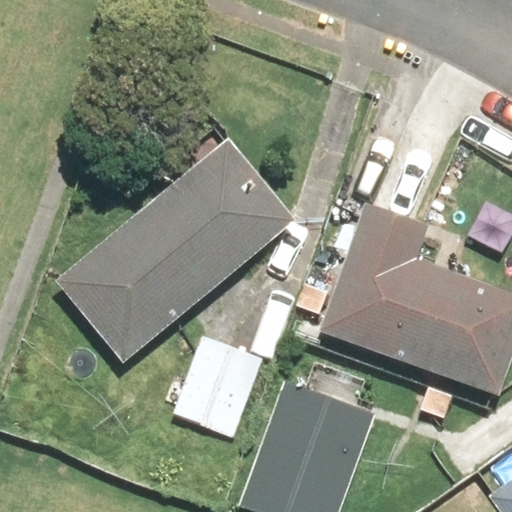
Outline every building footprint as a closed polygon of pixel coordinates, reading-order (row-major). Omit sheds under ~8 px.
[(120,372),(292,231),(223,148),(51,289),(120,372)] [(359,216),(316,341),(494,402),(511,349),(511,300),(414,267),(424,238),(359,216)] [(274,366),(207,341),(178,419),(245,444),(274,366)] [(339,511),(368,427),(269,393),(228,511),(339,511)] [(511,511),(511,488),(480,511),(511,511)]
